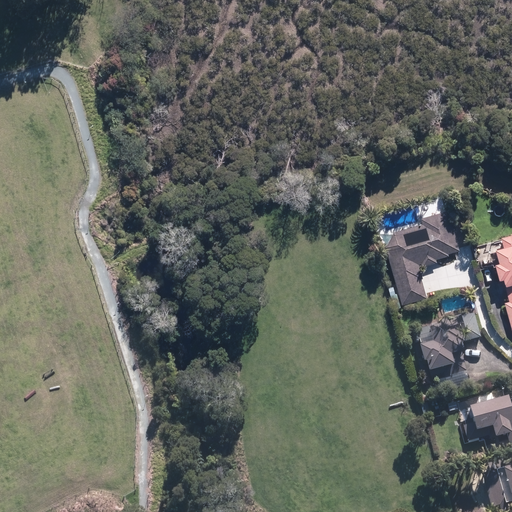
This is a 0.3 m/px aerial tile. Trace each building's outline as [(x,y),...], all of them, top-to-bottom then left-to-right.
[(424,265),(438,261),(437,258),(450,254),(449,252),(461,249),(450,209),(422,217),(424,223),(396,231),(387,246),(403,304),(429,297),(423,278),(425,277),(420,262),(423,262),(424,265)] [(511,300),(506,301),(511,322),(511,233),(503,236),(505,245),(499,247),(502,260),(498,262),(503,278),(505,277),(511,300)] [(399,293),(391,295),(395,309),(403,306),(399,293)] [(431,327),(431,325),(413,330),(417,347),(423,345),(428,361),(431,360),(432,365),(430,366),(432,377),(445,373),(446,376),(468,371),(463,351),(468,350),(466,342),(468,341),(466,334),(469,333),(465,315),(457,317),(457,319),(451,321),(451,318),(443,320),(444,323),(431,327)] [(507,434),(509,443),(511,442),(511,395),(473,405),(477,422),(465,425),(470,441),(498,433),(499,437),(507,434)] [(428,402),(422,404),(425,415),(431,413),(428,402)] [(511,464),(508,465),(506,458),(489,462),(491,471),(484,472),(493,507),(501,505),(503,511),(508,511),(511,511),(511,464)]
